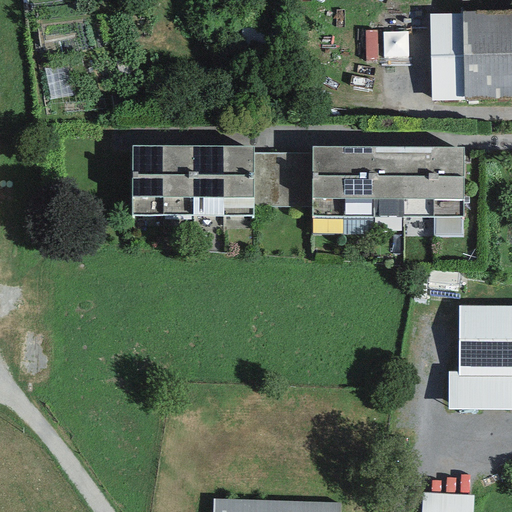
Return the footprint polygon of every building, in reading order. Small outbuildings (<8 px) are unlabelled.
[(511,16),(429,18),(431,107),(511,104),(511,16)] [(369,65),(384,65),(384,39),(368,39),(369,65)] [(410,67),(410,39),(386,40),(387,67),(410,67)] [(464,155),(130,152),(129,222),(251,223),(251,213),(309,214),(309,224),(464,225),(464,155)] [(511,311),(458,311),(458,378),(450,378),(450,421),(511,421),(511,311)] [(473,511),(474,497),(423,495),(421,511),(473,511)] [(340,511),(341,506),(216,502),(215,511),(340,511)]
